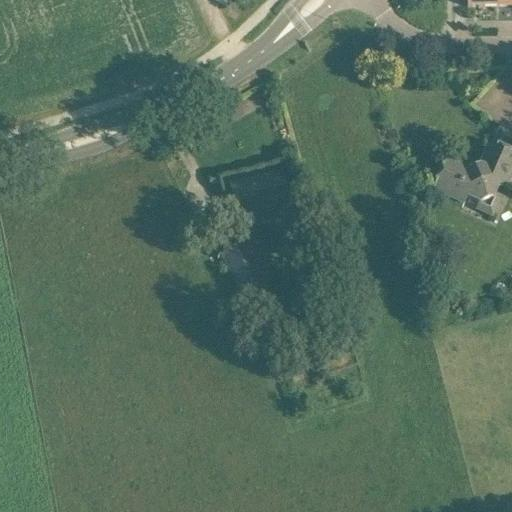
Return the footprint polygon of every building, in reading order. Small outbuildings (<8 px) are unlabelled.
[(466,0),(467,9),(497,8),(497,0),(466,0)] [(511,0),(497,0),(497,8),(511,7),(511,0)] [(438,179),(432,193),(464,207),(467,200),(478,205),(495,200),(500,188),(506,190),(511,178),(511,176),(511,136),(500,131),(493,146),(489,145),(479,167),(469,171),(446,161),(438,179)] [(287,222),(283,205),(288,203),(281,175),(230,187),(237,216),(252,212),(256,229),(287,222)] [(244,305),(271,291),(247,244),(220,257),(244,305)]
